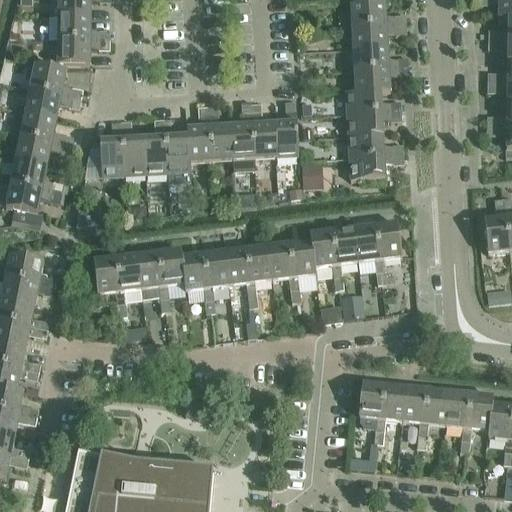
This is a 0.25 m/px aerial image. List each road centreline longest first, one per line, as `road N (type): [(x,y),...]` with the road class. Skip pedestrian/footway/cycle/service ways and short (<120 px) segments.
road 1 (residential): [(49,435),(60,351),(186,362),(330,361)]
road 2 (residential): [(438,0),(455,287),(466,333)]
road 3 (residential): [(510,511),(317,494)]
road 4 (residential): [(330,361),(449,343),(466,333)]
road 5 (residential): [(317,494),(330,361)]
